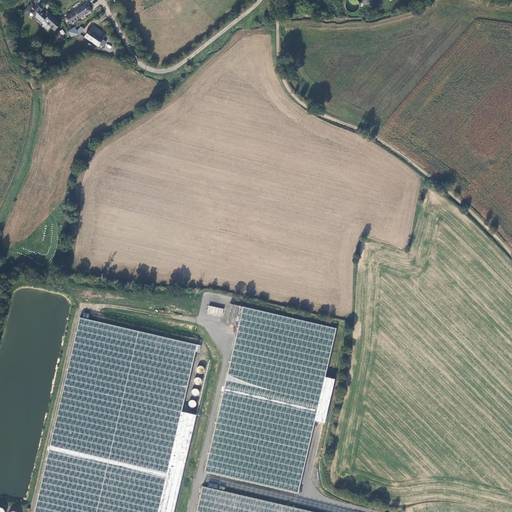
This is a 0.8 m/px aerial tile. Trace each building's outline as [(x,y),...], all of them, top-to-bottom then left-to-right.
[(347,0),(346,1),(345,5),(346,8),(348,10),(351,12),(354,12),(357,11),(359,9),(360,6),(360,4),(359,1),(357,0),(347,0)] [(48,31),(51,27),(42,19),(44,16),(40,12),(42,10),(36,5),(35,6),(32,4),(32,3),(27,9),(30,12),(31,11),(36,16),(36,17),(44,24),(42,26),(48,31)] [(88,3),(66,17),(71,23),(92,10),(88,3)] [(55,31),(61,24),(48,12),(44,16),(42,19),(51,27),(55,31)] [(93,26),(85,37),(98,47),(100,45),(103,40),(107,35),(93,26)] [(69,32),(72,37),(79,33),(78,31),(77,30),(75,28),(69,32)] [(336,328),(231,304),(226,323),(238,326),(204,472),(298,494),(336,328)] [(222,317),(223,308),(208,306),(207,315),(222,317)] [(174,511),(197,415),(182,412),(196,351),(200,352),(201,346),(80,317),(35,511),(174,511)] [(329,511),(202,483),(194,511),(329,511)]
